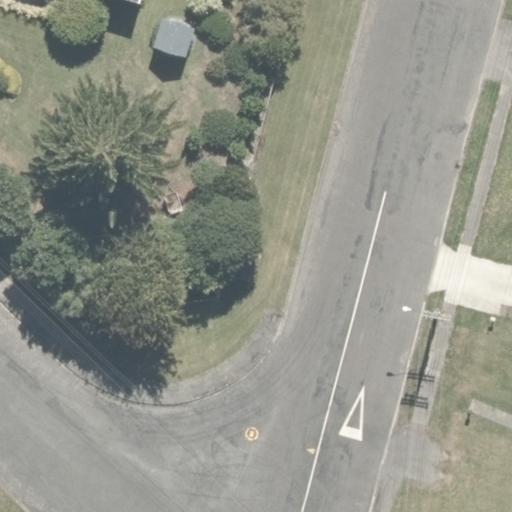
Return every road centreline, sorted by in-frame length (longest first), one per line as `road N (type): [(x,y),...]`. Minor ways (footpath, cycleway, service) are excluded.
road 1 (residential): [(304,511),(436,0)]
road 2 (residential): [(0,384),(129,511)]
